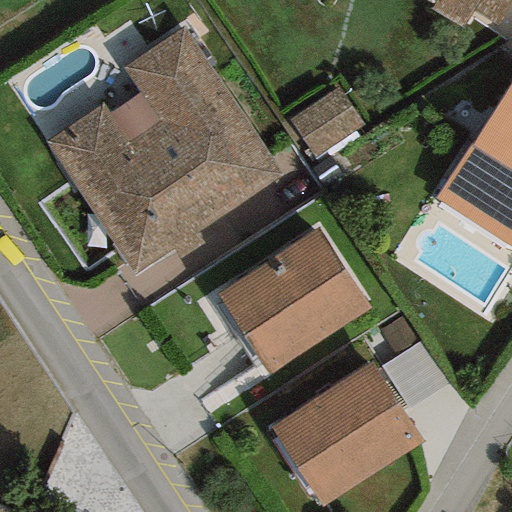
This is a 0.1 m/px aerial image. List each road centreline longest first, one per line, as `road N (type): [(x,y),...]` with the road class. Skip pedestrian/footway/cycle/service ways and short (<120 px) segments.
road 1 (residential): [(0,261),(168,511)]
road 2 (residential): [(511,396),(434,511)]
